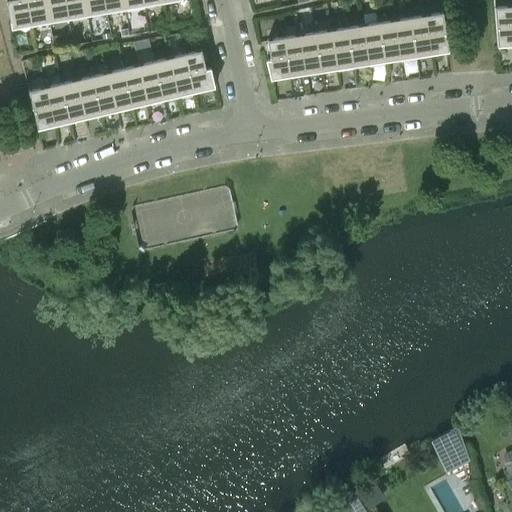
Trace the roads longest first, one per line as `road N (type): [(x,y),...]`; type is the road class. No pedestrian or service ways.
road 1 (residential): [(249,128),(132,155),(0,211)]
road 2 (residential): [(511,101),(249,128)]
road 3 (residential): [(249,128),(219,0)]
